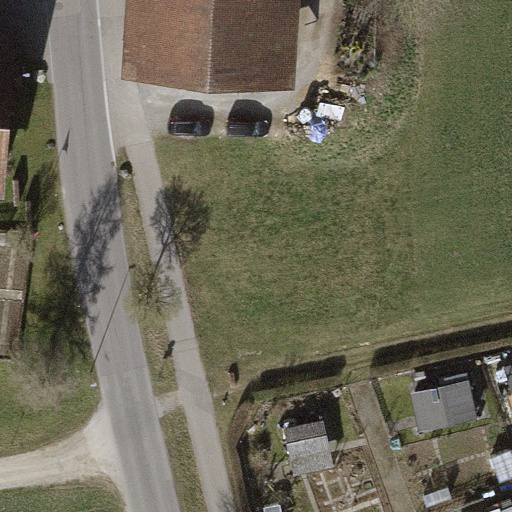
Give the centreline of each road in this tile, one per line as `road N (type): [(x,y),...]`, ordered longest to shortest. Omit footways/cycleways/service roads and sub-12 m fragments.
road 1 (tertiary): [(156,511),(104,246),(74,0)]
road 2 (track): [(133,406),(511,322)]
road 3 (track): [(349,358),(404,511)]
road 4 (track): [(140,443),(0,472)]
